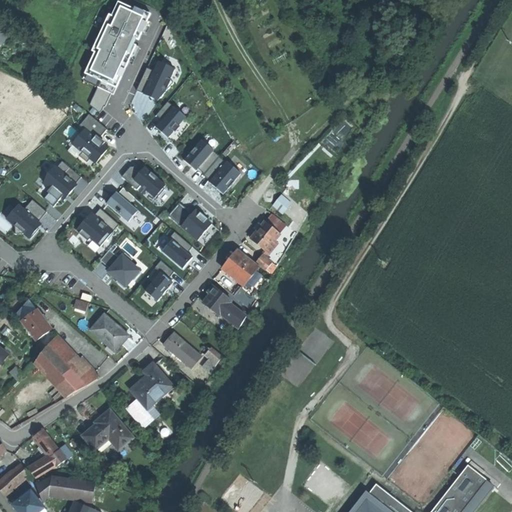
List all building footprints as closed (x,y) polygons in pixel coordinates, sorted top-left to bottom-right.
[(118,2),(112,16),(106,29),(103,28),(98,39),(99,39),(95,49),(96,49),(85,74),(86,75),(101,81),(98,88),(90,105),(100,113),(102,111),(104,107),(105,107),(111,94),(134,45),(136,39),(148,13),(135,7),(134,9),(118,2)] [(148,13),(136,39),(139,41),(151,14),(148,13),(135,7),(134,9),(135,7),(148,13)] [(100,27),(103,28),(106,29),(112,16),(106,13),(100,27)] [(134,45),(111,94),(114,95),(137,46),(134,45)] [(137,91),(152,98),(153,96),(160,99),(174,83),(170,80),(175,70),(173,69),(159,62),(154,72),(147,68),(137,91)] [(101,81),(86,75),(84,81),(98,88),(101,81)] [(168,102),(157,115),(163,121),(156,128),(168,138),(174,132),(179,126),(186,118),(174,107),(168,102)] [(174,107),(186,118),(186,117),(174,107)] [(107,130),(89,115),(80,126),(85,130),(73,143),(83,152),(83,153),(79,157),(83,159),(87,163),(90,159),(96,164),(108,149),(103,145),(98,140),(100,138),(107,130)] [(202,140),(185,161),(192,168),(196,171),(198,169),(205,175),(212,181),(211,182),(210,183),(223,194),(240,174),(227,163),(227,164),(220,158),(220,157),(213,151),(214,151),(202,140)] [(83,152),(73,143),(73,144),(83,153),(83,152)] [(54,207),(61,198),(67,192),(70,195),(73,191),(71,190),(76,184),(82,178),(63,162),(57,168),(55,166),(48,174),(49,175),(50,176),(45,182),(53,188),(49,193),(44,199),(54,207)] [(228,162),(227,163),(240,174),(241,174),(228,162)] [(130,167),(122,177),(137,190),(141,186),(155,198),(157,195),(159,197),(165,190),(164,188),(166,185),(158,179),(158,178),(145,167),(142,171),(137,167),(130,167)] [(53,188),(45,182),(44,184),(50,189),(48,192),(49,193),(53,188)] [(64,201),(70,195),(67,192),(61,198),(64,201)] [(138,211),(117,193),(112,199),(107,204),(128,222),(138,211)] [(276,204),(284,211),(285,210),(289,213),(296,206),(290,200),(288,203),(282,197),(276,204)] [(19,205),(8,218),(15,225),(15,226),(16,235),(24,234),(31,240),(40,229),(39,228),(38,228),(38,223),(37,223),(47,212),(33,200),(24,210),(19,205)] [(179,203),(168,216),(198,241),(212,224),(207,220),(200,214),(196,210),(193,214),(179,203)] [(101,209),(95,215),(90,221),(88,218),(85,222),(84,221),(81,224),(77,229),(81,232),(79,234),(80,234),(91,243),(92,241),(93,240),(101,246),(108,239),(108,240),(114,233),(114,232),(119,225),(101,209)] [(47,212),(37,223),(38,223),(38,228),(39,228),(42,225),(39,222),(47,212)] [(273,214),(266,222),(281,234),(292,243),(298,234),(273,214)] [(7,219),(15,226),(15,225),(8,218),(7,219)] [(258,231),(252,239),(267,252),(270,247),(273,249),(277,244),(275,242),(281,234),(266,222),(263,226),(258,231)] [(193,258),(188,253),(185,251),(190,245),(175,232),(170,238),(172,240),(173,241),(163,252),(183,270),(193,258)] [(162,252),(163,252),(173,241),(172,240),(162,252)] [(134,281),(141,273),(130,263),(133,260),(125,254),(120,259),(113,253),(117,247),(114,245),(101,261),(111,270),(109,272),(118,280),(116,282),(124,289),(132,279),(134,281)] [(223,268),(245,286),(260,268),(238,250),(231,259),(223,268)] [(263,255),(257,262),(267,270),(273,263),(263,255)] [(145,291),(157,302),(173,283),(169,279),(174,272),(161,261),(155,268),(161,273),(145,291)] [(278,267),(273,263),(267,270),(272,274),(278,267)] [(253,289),(260,282),(255,277),(248,284),(253,289)] [(218,282),(214,286),(221,291),(225,287),(218,282)] [(211,295),(204,303),(220,316),(221,314),(224,311),(227,314),(234,306),(230,303),(232,300),(221,291),(214,286),(213,285),(210,289),(208,292),(211,295)] [(241,288),(235,296),(250,309),(257,301),(241,288)] [(92,297),(83,294),(81,299),(90,302),(92,297)] [(30,299),(19,310),(26,319),(38,310),(30,299)] [(77,306),(87,309),(89,303),(79,300),(77,306)] [(247,317),(234,306),(227,314),(224,311),(221,314),(239,329),(247,317)] [(15,313),(36,341),(47,333),(52,329),(47,322),(48,321),(43,314),(42,315),(38,310),(26,319),(19,310),(15,313)] [(92,330),(116,352),(123,344),(130,337),(106,315),(92,330)] [(170,338),(164,344),(183,361),(194,349),(175,332),(170,338)] [(58,335),(48,345),(71,368),(77,362),(80,359),(58,335)] [(48,345),(35,363),(67,397),(86,386),(71,368),(48,345)] [(0,365),(9,353),(0,346),(0,365)] [(211,358),(217,363),(223,357),(212,347),(206,354),(211,358)] [(203,357),(194,349),(183,361),(192,369),(203,357)] [(80,359),(77,362),(94,381),(97,379),(98,373),(83,356),(80,359)] [(212,373),(217,363),(211,358),(204,366),(212,373)] [(77,362),(71,368),(86,386),(94,381),(77,362)] [(138,398),(126,408),(143,428),(159,415),(153,408),(175,390),(153,364),(145,371),(149,376),(141,382),(132,390),(138,398)] [(11,372),(18,379),(23,374),(16,367),(11,372)] [(92,428),(83,436),(95,451),(109,440),(116,449),(131,437),(110,411),(102,417),(95,422),(97,425),(96,425),(98,427),(94,430),(92,428)] [(39,433),(34,437),(40,446),(48,457),(49,458),(59,450),(58,450),(43,429),(39,433)] [(132,439),(131,437),(116,449),(118,451),(132,439)] [(38,448),(45,459),(48,457),(40,446),(38,448)] [(64,446),(58,450),(59,450),(66,459),(71,455),(64,446)] [(66,459),(59,450),(49,458),(55,465),(56,466),(66,459)] [(35,479),(55,465),(49,458),(48,457),(45,459),(29,469),(35,479)] [(8,476),(0,482),(0,490),(8,500),(13,496),(10,491),(29,475),(21,465),(10,475),(8,476)] [(470,511),(492,484),(477,473),(474,477),(471,474),(474,470),(467,465),(431,511),(410,511),(376,485),(366,498),(367,499),(357,511),(470,511)] [(42,502),(49,494),(51,477),(37,485),(42,502)] [(51,477),(49,494),(92,501),(95,483),(51,477)] [(46,511),(31,492),(13,505),(18,511),(46,511)] [(43,504),(46,509),(51,507),(48,501),(43,504)] [(99,511),(78,502),(74,511),(73,511),(99,511)]
